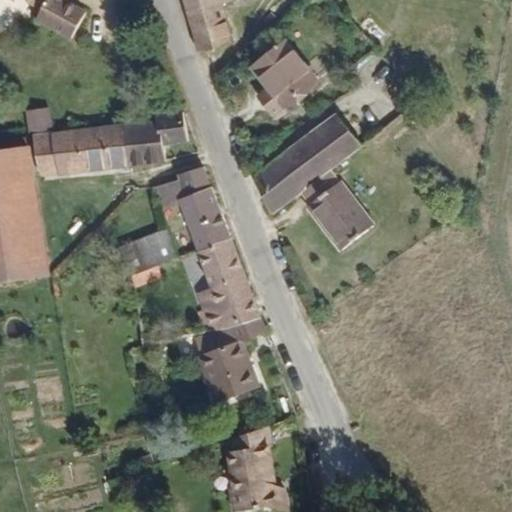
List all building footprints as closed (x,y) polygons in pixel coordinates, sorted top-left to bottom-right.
[(51,1),(50,0),(38,0),(24,17),(43,33),(55,43),(74,22),(62,12),(51,1)] [(178,0),(196,60),(228,52),(215,6),(213,0),(178,0)] [(366,59),(319,7),(292,27),(341,83),(366,59)] [(280,114),(312,88),(275,45),(244,72),(280,114)] [(341,83),(348,91),(375,69),(366,59),(341,83)] [(168,153),(185,150),(180,114),(163,117),(163,122),(121,128),(127,168),(169,162),(168,153)] [(62,178),(127,168),(121,128),(72,136),(56,139),(62,178)] [(336,184),(363,163),(339,132),(256,195),(274,231),(304,208),(336,184)] [(44,181),(62,178),(56,139),(39,142),(40,152),(44,181)] [(19,155),(40,152),(39,142),(17,145),(19,155)] [(0,290),(57,278),(57,275),(34,159),(0,164),(0,290)] [(185,209),(202,251),(236,238),(211,183),(207,185),(200,167),(181,173),(183,178),(185,183),(188,191),(180,195),(185,209)] [(167,215),(185,209),(180,195),(188,191),(185,183),(159,193),(167,215)] [(343,265),(376,241),(336,184),(304,208),(343,265)] [(178,248),(191,243),(184,224),(171,229),(178,248)] [(241,322),(271,314),(236,238),(202,251),(225,308),(210,313),(216,329),(241,322)] [(291,272),(302,267),(291,245),(281,250),(291,272)] [(134,278),(150,271),(147,262),(131,268),(134,278)] [(137,288),(155,282),(153,277),(165,273),(163,266),(150,271),(134,278),(137,288)] [(236,405),(276,386),(255,341),(279,331),(271,314),(241,322),(250,343),(215,361),(236,405)] [(293,505),(300,484),(287,480),(286,470),(290,470),(286,440),(288,439),(286,420),(249,433),(251,444),(245,446),(251,481),(245,482),(250,507),(284,503),(293,505)] [(293,505),(304,510),(302,484),(300,484),(293,505)]
